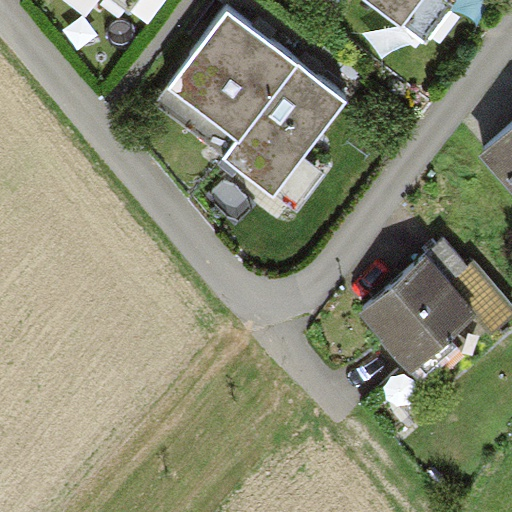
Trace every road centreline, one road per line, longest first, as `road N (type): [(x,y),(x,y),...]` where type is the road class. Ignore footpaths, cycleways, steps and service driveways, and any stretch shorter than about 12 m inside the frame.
road 1 (residential): [(0,10),(276,327),(511,24)]
road 2 (track): [(436,511),(276,327)]
